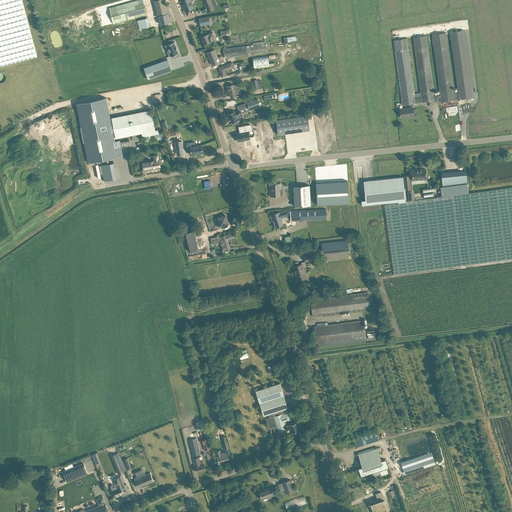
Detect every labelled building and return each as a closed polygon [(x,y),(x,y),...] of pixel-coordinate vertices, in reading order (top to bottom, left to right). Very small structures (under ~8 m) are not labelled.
[(0,0),(0,64),(36,55),(21,0),(0,0)] [(113,23),(146,14),(142,0),(137,0),(109,8),(113,23)] [(160,24),(170,21),(164,0),(155,0),(154,0),(160,24)] [(181,0),(182,0),(181,1),(185,12),(190,10),(194,8),(191,1),(193,0),(181,0)] [(214,0),(204,0),(210,11),(215,9),(212,3),(215,1),(214,0)] [(200,26),(210,24),(209,16),(199,18),(200,26)] [(140,29),(150,26),(147,18),(138,20),(140,29)] [(473,97),(464,30),(449,32),(457,91),(454,91),(446,33),(432,35),(439,85),(438,85),(439,93),(434,94),(425,36),(413,37),(421,96),(414,97),(407,48),(406,38),(393,40),(394,50),(402,105),(435,100),(435,99),(440,98),(441,102),(473,97)] [(202,39),(204,44),(211,41),(211,43),(216,41),(212,32),(208,33),(208,34),(201,36),(202,38),(202,39)] [(253,45),(223,49),(224,56),(224,58),(226,58),(266,52),(265,41),(252,43),(253,45)] [(167,45),(165,45),(167,50),(169,56),(171,55),(171,56),(178,53),(177,49),(177,48),(176,46),(174,42),(167,44),(167,45)] [(211,51),(207,52),(207,53),(209,57),(209,58),(209,57),(212,65),(216,63),(219,62),(224,60),(222,55),(218,57),(215,49),(211,51)] [(254,68),(269,66),(268,55),(252,57),(254,68)] [(167,59),(144,68),(148,79),(171,70),(167,59)] [(222,77),(226,75),(227,75),(226,73),(229,72),(228,69),(234,67),(232,62),(218,67),(222,77)] [(257,80),(257,79),(251,81),(252,85),(253,85),(254,89),(262,88),(261,80),(257,80)] [(239,84),(234,85),(234,84),(226,86),(227,91),(226,91),(227,94),(228,94),(230,93),(231,97),(236,96),(251,92),(254,92),(253,89),(251,90),(250,86),(246,87),(245,84),(239,86),(239,84)] [(76,103),(78,111),(88,162),(123,155),(120,140),(115,141),(113,130),(114,130),(113,125),(112,125),(106,97),(76,103)] [(258,98),(237,106),(238,110),(248,106),(249,110),(261,106),(259,102),(258,98)] [(401,117),(414,115),(413,107),(400,109),(401,117)] [(149,135),(159,133),(158,129),(155,130),(151,109),(111,117),(113,125),(114,130),(116,138),(142,133),(142,137),(149,135)] [(242,118),(240,113),(239,110),(239,111),(235,112),(234,110),(232,111),(232,110),(227,112),(229,116),(228,117),(228,118),(228,117),(229,119),(229,120),(230,120),(232,125),(239,122),(238,120),(242,118)] [(307,115),(276,119),(278,134),(309,130),(307,115)] [(238,135),(237,135),(238,141),(244,140),(244,138),(249,137),(248,133),(248,131),(248,129),(251,128),(250,124),(239,126),(240,132),(237,133),(238,135)] [(159,133),(149,135),(150,142),(165,138),(164,132),(159,134),(159,133)] [(190,143),(186,144),(187,149),(190,149),(191,155),(195,154),(197,154),(202,153),(201,145),(195,145),(195,142),(190,142),(190,143)] [(159,159),(158,155),(153,156),(154,160),(142,162),(144,170),(160,167),(159,159)] [(117,178),(114,163),(101,165),(104,181),(117,178)] [(411,175),(404,176),(406,190),(412,189),(412,183),(412,180),(412,179),(421,178),(421,179),(427,179),(427,178),(426,169),(410,170),(411,175)] [(511,187),(468,193),(466,170),(441,172),(443,187),(440,187),(442,197),(384,204),(394,274),(511,258),(511,187)] [(362,205),(366,205),(405,201),(403,177),(363,181),(365,200),(361,200),(362,205)] [(348,181),(316,183),(317,204),(349,203),(348,181)] [(281,183),(270,184),(270,196),(275,196),(279,195),(283,195),(282,187),(281,188),(281,183)] [(309,185),(293,186),(294,206),(311,205),(309,185)] [(326,206),(320,207),(320,209),(315,209),(291,211),(290,211),(291,215),(291,221),(320,219),(327,219),(326,206)] [(270,215),(272,219),(273,219),(275,227),(280,225),(283,225),(281,218),(288,215),(286,211),(286,210),(279,212),(275,213),(270,215)] [(221,216),(214,219),(217,226),(227,223),(225,216),(224,215),(221,216)] [(193,231),(183,234),(187,250),(197,248),(193,231)] [(234,237),(233,233),(226,235),(221,236),(220,237),(220,236),(211,238),(212,244),(220,242),(219,242),(220,241),(223,250),(226,249),(226,250),(230,248),(227,239),(234,237)] [(348,240),(329,242),(330,251),(349,249),(348,240)] [(305,262),(315,259),(313,254),(304,257),(305,262)] [(302,278),(306,276),(302,264),(299,265),(298,261),(293,263),(294,266),(293,267),(297,279),(302,278)] [(369,296),(368,292),(311,299),(313,316),(370,309),(370,305),(372,305),(372,296),(369,296)] [(316,344),(317,343),(318,346),(376,339),(375,330),(367,331),(368,333),(367,333),(367,335),(368,335),(368,337),(366,337),(364,320),(325,325),(325,322),(321,323),(317,323),(318,326),(314,327),(316,344)] [(295,431),(296,431),(296,432),(301,430),(299,425),(298,426),(297,422),(291,424),(287,412),(285,408),(288,407),(280,383),(255,391),(264,416),(268,414),(270,417),(266,419),(269,428),(273,427),(275,433),(287,429),(291,428),(292,432),(295,431)] [(196,421),(198,430),(205,428),(203,420),(196,421)] [(376,432),(353,439),(355,446),(378,439),(376,432)] [(425,433),(387,444),(389,452),(428,442),(425,433)] [(193,455),(201,453),(197,438),(189,440),(193,455)] [(205,450),(210,448),(208,439),(207,439),(202,440),(205,450)] [(390,453),(392,462),(431,451),(429,443),(390,453)] [(381,460),(378,451),(381,450),(380,447),(377,448),(363,452),(358,454),(362,466),(358,468),(361,476),(366,475),(387,468),(385,459),(381,460)] [(226,453),(226,450),(220,451),(220,450),(216,451),(218,459),(217,460),(218,465),(225,463),(224,462),(229,461),(227,453),(226,453)] [(111,455),(118,474),(124,471),(126,470),(120,455),(117,456),(116,453),(111,455)] [(200,460),(199,457),(194,458),(197,472),(206,470),(203,459),(200,460)] [(83,463),(74,467),(77,477),(87,472),(83,463)] [(74,467),(63,471),(67,481),(77,477),(74,467)] [(399,478),(401,485),(430,477),(428,470),(399,478)] [(145,473),(134,477),(138,487),(154,481),(150,473),(146,474),(145,473)] [(121,476),(113,479),(117,489),(112,491),(115,497),(124,493),(125,495),(130,493),(126,484),(123,485),(120,477),(121,477),(121,476)] [(439,476),(402,489),(405,496),(442,484),(439,476)] [(282,482),(285,490),(286,493),(294,491),(290,480),(282,482)] [(262,499),(275,495),(271,486),(259,490),(259,492),(258,493),(260,498),(261,497),(262,499)] [(442,488),(406,499),(408,507),(444,496),(442,488)] [(380,511),(389,511),(384,493),(376,496),(380,511)] [(99,506),(91,509),(91,511),(108,511),(105,503),(103,497),(97,499),(99,505),(100,504),(100,505),(99,506)] [(287,508),(306,503),(305,497),(285,501),(287,508)] [(421,506),(410,509),(410,511),(429,511),(449,507),(447,498),(420,505),(421,506)] [(63,509),(59,510),(59,511),(72,511),(69,499),(61,501),(63,509)]
